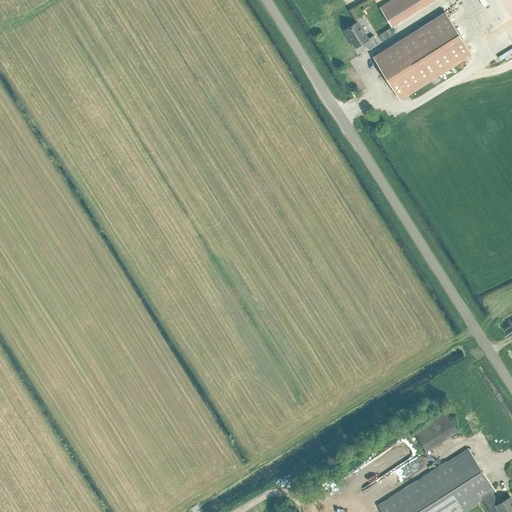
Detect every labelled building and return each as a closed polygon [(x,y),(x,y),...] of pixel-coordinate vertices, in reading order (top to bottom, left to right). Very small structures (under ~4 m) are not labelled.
[(431,0),(391,0),(380,8),(391,25),(431,0)] [(446,12),(373,57),(400,99),(472,54),(446,12)] [(368,39),(357,22),(344,30),(355,47),(364,42),(369,49),(379,43),(374,35),(368,39)] [(382,41),(394,34),(390,28),(379,35),(382,41)] [(422,99),(431,93),(428,88),(419,95),(422,99)] [(427,451),(457,431),(445,411),(414,431),(427,451)] [(500,511),(511,511),(511,498),(510,496),(499,503),(492,492),(495,491),(468,448),(378,506),(382,511),(461,511),(482,499),(490,511),(493,511),(498,509),(500,511)]
